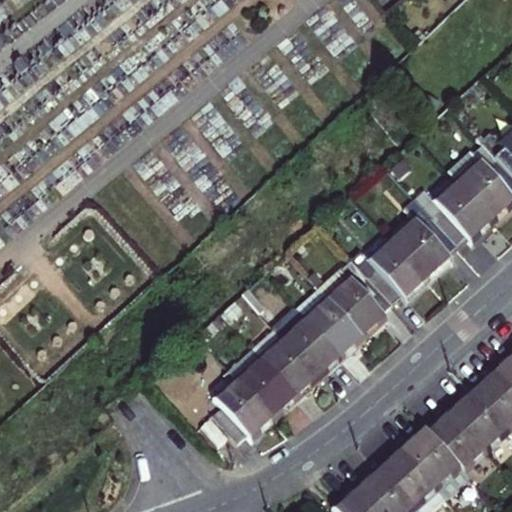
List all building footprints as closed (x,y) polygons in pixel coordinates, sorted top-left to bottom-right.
[(511,130),(498,143),(491,135),(483,141),(477,135),(474,138),(484,149),(511,179),(511,130)] [(511,179),(484,149),(473,158),(470,155),(448,174),(458,185),(495,227),(506,217),(511,211),(511,201),(511,200),(511,199),(511,179)] [(495,227),(458,185),(434,207),(423,195),(415,203),(458,250),(466,242),(471,248),(483,237),(495,227)] [(458,250),(415,203),(404,213),(415,224),(393,244),(431,285),(441,276),(452,266),(447,260),(458,250)] [(419,296),(431,285),(393,244),(369,265),(376,272),(367,280),(393,309),(401,301),(406,307),(419,296)] [(351,263),(319,293),(366,344),(376,334),(387,325),(382,319),(393,309),(367,280),(351,263)] [(319,293),(297,313),(343,364),(351,357),(358,350),(366,344),(319,293)] [(343,364),(297,313),(295,310),(273,330),(275,333),(321,384),(327,379),(333,373),(343,364)] [(321,384),(275,333),(252,353),(299,404),(306,397),(314,391),(321,384)] [(230,373),(237,381),(274,422),(277,424),(283,419),(289,413),(299,404),(252,353),(230,373)] [(511,394),(511,359),(506,365),(495,375),(511,394)] [(473,395),(508,434),(511,430),(511,394),(495,375),(484,385),(473,395)] [(250,443),(274,422),(237,381),(201,412),(210,421),(200,431),(218,450),(228,440),(237,449),(237,448),(242,444),(246,440),(247,440),(250,443)] [(485,454),(508,434),(473,395),(461,405),(450,416),(485,454)] [(463,475),(485,454),(450,416),(439,426),(428,436),(459,471),(463,475)] [(436,491),(459,471),(428,436),(424,432),(413,442),(401,452),(436,491)] [(436,491),(401,452),(390,463),(379,473),(414,511),(436,491)] [(373,511),(413,511),(414,511),(379,473),(368,483),(357,493),(373,511)] [(373,511),(357,493),(345,503),(335,511),(373,511)]
